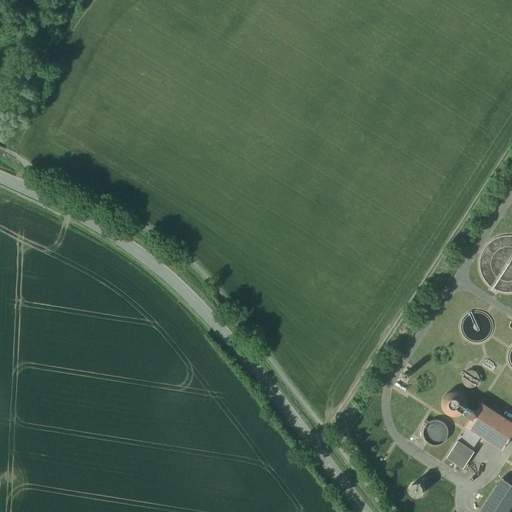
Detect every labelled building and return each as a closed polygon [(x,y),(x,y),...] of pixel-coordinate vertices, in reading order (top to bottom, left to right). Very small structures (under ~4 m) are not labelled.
[(409,364),(395,384),(405,390),(407,388),(405,387),(416,369),(409,364)] [(511,432),(511,424),(483,405),(477,414),(474,419),(469,426),(502,447),(511,432)] [(475,451),(458,440),(447,457),(456,463),(461,466),(464,468),(475,451)] [(461,466),(456,463),(452,468),(458,472),(461,466)] [(511,484),(502,478),(479,511),(508,511),(511,506),(511,484)]
